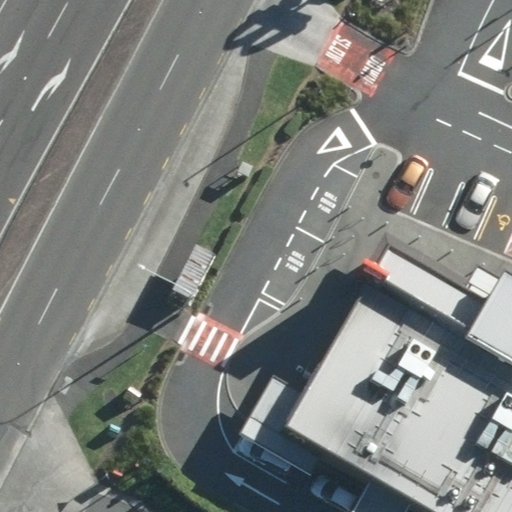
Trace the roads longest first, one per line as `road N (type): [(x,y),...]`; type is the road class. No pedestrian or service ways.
road 1 (secondary): [(202,0),(47,289),(0,338)]
road 2 (secondary): [(0,145),(79,0)]
